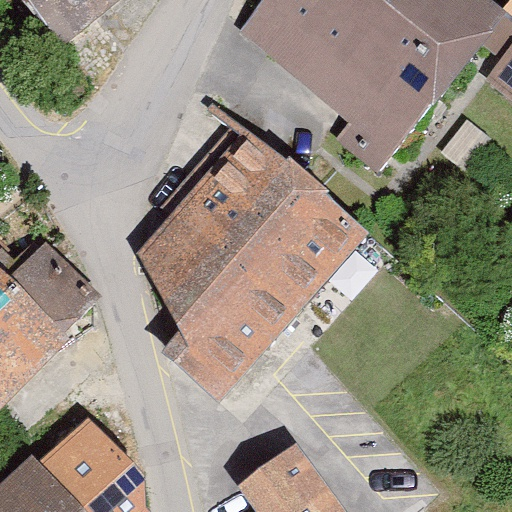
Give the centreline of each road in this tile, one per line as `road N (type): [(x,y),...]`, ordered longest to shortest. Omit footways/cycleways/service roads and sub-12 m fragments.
road 1 (residential): [(92,211),(165,511)]
road 2 (residential): [(185,0),(129,107),(92,211)]
road 3 (residential): [(0,98),(92,211)]
